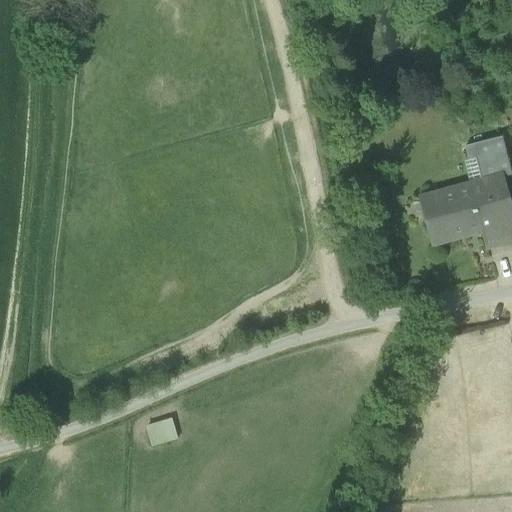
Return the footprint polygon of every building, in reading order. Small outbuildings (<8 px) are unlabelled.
[(426,214),(434,245),(481,232),(477,218),(510,209),(501,177),(510,175),(500,137),(498,138),(479,143),(483,158),(489,180),(469,185),(422,198),(422,200),(430,198),(434,212),(426,214)] [(483,158),(479,143),(465,147),(468,161),(483,158)] [(469,185),(489,180),(483,158),(468,161),(464,162),(469,185)] [(430,198),(422,200),(426,214),(434,212),(430,198)] [(481,232),(485,249),(511,241),(511,217),(510,209),(477,218),(481,232)] [(242,314),(249,333),(314,310),(307,290),(242,314)] [(172,419),(145,427),(152,449),(178,441),(172,419)]
